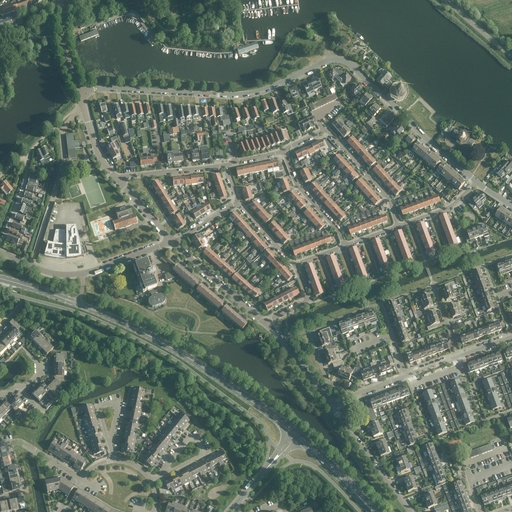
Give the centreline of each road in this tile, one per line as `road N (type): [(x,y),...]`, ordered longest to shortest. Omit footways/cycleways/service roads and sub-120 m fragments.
road 1 (residential): [(475,181),(341,59),(248,93),(78,93)]
road 2 (primary): [(297,435),(152,337),(0,278)]
road 3 (tertiary): [(170,241),(77,274),(43,271),(0,252)]
road 4 (residential): [(410,511),(328,404)]
road 5 (residential): [(267,325),(170,241)]
road 6 (residential): [(398,226),(390,200),(324,130)]
